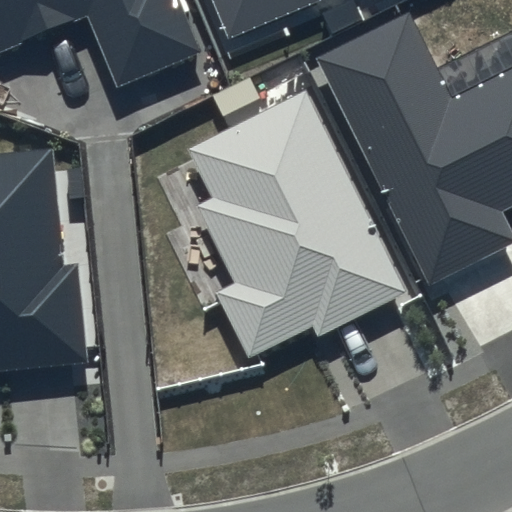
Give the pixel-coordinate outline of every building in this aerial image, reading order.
[(165,44),(145,0),(0,0),(0,45),(77,10),(105,71),(165,44)] [(203,0),(218,32),(291,0),(347,0),(348,1),(351,0),(203,0)] [(406,6),(316,52),(430,274),(511,231),(511,225),(500,203),(511,197),(511,56),(449,89),(406,6)] [(291,80),(169,141),(200,203),(173,216),(207,284),(177,299),(221,386),(400,296),(291,80)] [(51,144),(0,149),(0,363),(89,355),(79,252),(62,254),(51,144)]
